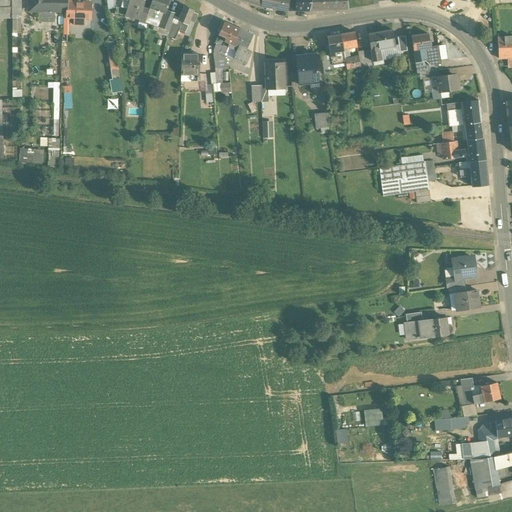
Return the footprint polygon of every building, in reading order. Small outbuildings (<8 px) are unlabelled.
[(0,0),(0,17),(12,17),(11,0),(0,0)] [(22,0),(11,0),(12,17),(23,17),(22,0)] [(34,0),(27,0),(28,12),(60,12),(61,7),(68,7),(67,0),(50,0),(50,3),(34,3),(34,0)] [(76,0),(67,0),(68,7),(67,12),(67,19),(74,19),(74,26),(84,26),(84,20),(91,20),(91,3),(76,3),(76,0)] [(114,0),(106,0),(108,8),(116,7),(114,0)] [(129,2),(123,0),(121,8),(127,10),(129,2)] [(169,0),(151,0),(151,1),(149,8),(165,13),(167,6),(169,0)] [(261,0),(260,7),(286,13),(288,0),(286,0),(286,2),(285,9),(276,8),(277,1),(277,0),(261,0)] [(295,0),(288,0),(286,13),(286,18),(296,17),(296,11),(295,0)] [(295,0),(296,11),(310,11),(311,0),(295,0)] [(328,0),(311,0),(310,11),(329,10),(328,0)] [(328,0),(329,10),(348,9),(346,0),(328,0)] [(286,2),(277,1),(276,8),(285,9),(286,2)] [(143,6),(129,2),(127,10),(125,15),(139,19),(139,20),(142,9),(143,6)] [(165,13),(162,19),(165,20),(164,22),(171,25),(172,24),(177,10),(167,6),(165,13)] [(194,11),(183,6),(178,20),(178,21),(188,25),(189,21),(192,13),(193,12),(194,11)] [(121,8),(116,7),(114,14),(125,16),(125,15),(127,10),(121,8)] [(148,11),(142,9),(139,20),(139,19),(138,21),(144,23),(146,16),(148,11)] [(198,14),(193,12),(192,13),(189,21),(194,23),(198,14)] [(161,22),(146,16),(144,23),(167,32),(171,25),(164,22),(165,20),(162,19),(161,22)] [(240,30),(223,23),(219,35),(226,38),(225,42),(230,44),(233,45),(240,30)] [(177,24),(176,25),(175,27),(175,29),(185,33),(186,29),(177,25),(178,24),(177,24)] [(253,35),(240,30),(233,45),(233,46),(238,48),(246,51),(246,50),(253,35)] [(392,30),(368,35),(370,49),(371,51),(378,49),(385,48),(392,47),(395,46),(392,30)] [(354,33),(340,35),(343,49),(350,48),(357,47),(354,33)] [(428,34),(411,36),(413,51),(431,48),(430,47),(428,34)] [(226,38),(219,35),(215,43),(216,44),(222,47),(225,42),(226,38)] [(340,35),(327,37),(328,45),(330,53),(343,51),(343,49),(340,35)] [(511,38),(511,37),(497,38),(499,59),(507,58),(507,57),(509,57),(508,47),(511,46),(511,38)] [(116,51),(114,40),(107,42),(115,79),(121,78),(118,60),(116,51)] [(405,40),(398,41),(400,53),(407,52),(405,40)] [(230,44),(225,42),(222,47),(220,53),(221,53),(225,55),(228,48),(230,44)] [(222,47),(216,44),(214,50),(214,55),(219,58),(221,53),(220,53),(222,47)] [(357,47),(350,48),(351,56),(358,55),(357,52),(363,51),(363,46),(357,47)] [(431,48),(413,51),(415,62),(426,61),(427,66),(437,64),(440,64),(438,46),(430,47),(431,48)] [(392,47),(385,48),(386,50),(387,59),(394,58),(392,47)] [(228,48),(225,55),(231,58),(233,53),(234,51),(228,48)] [(234,51),(233,53),(243,58),(240,65),(245,67),(251,52),(246,50),(246,51),(238,48),(237,52),(234,51)] [(370,49),(363,51),(365,63),(373,62),(371,51),(370,49)] [(378,49),(371,51),(373,62),(380,61),(378,49)] [(344,58),(343,51),(330,53),(331,63),(345,60),(344,58)] [(230,60),(240,65),(243,58),(233,53),(231,58),(230,60)] [(331,63),(330,53),(326,54),(321,54),(323,73),(332,72),(331,63)] [(199,55),(181,55),(180,75),(188,75),(199,75),(199,55)] [(219,58),(214,55),(214,72),(228,72),(228,66),(226,62),(219,58)] [(317,55),(296,57),(298,73),(299,85),(312,84),(311,81),(319,80),(317,55)] [(359,62),(358,55),(351,56),(344,58),(345,60),(346,64),(359,62)] [(426,61),(415,62),(416,74),(427,72),(438,71),(437,64),(427,66),(426,61)] [(283,63),(265,63),(266,86),(266,89),(267,89),(284,89),(283,63)] [(299,85),(298,73),(290,73),(292,88),(299,87),(299,85)] [(438,77),(433,78),(434,87),(440,86),(440,92),(458,90),(457,82),(454,82),(453,75),(438,77)] [(53,89),(53,135),(58,135),(59,82),(47,82),(47,89),(53,89)] [(222,84),(223,93),(231,92),(229,82),(222,84)] [(440,92),(440,86),(434,87),(428,87),(429,101),(441,99),(440,92)] [(258,111),(253,101),(248,103),(252,113),(258,111)] [(478,101),(462,102),(463,109),(463,117),(480,115),(478,101)] [(451,111),(463,109),(462,102),(450,104),(451,111)] [(455,125),(464,124),(463,117),(463,109),(451,111),(450,104),(445,104),(447,126),(451,126),(455,125)] [(243,109),(236,107),(234,114),(241,116),(243,109)] [(327,113),(314,114),(315,129),(328,128),(327,113)] [(481,122),(480,115),(463,117),(464,124),(481,122)] [(464,124),(466,141),(483,138),(481,122),(464,124)] [(273,138),(272,124),(263,124),(263,138),(273,138)] [(452,132),(441,134),(443,144),(454,142),(452,132)] [(59,167),(59,138),(40,137),(40,147),(48,147),(48,167),(59,167)] [(468,156),(484,154),(483,138),(466,141),(467,150),(468,156)] [(443,144),(441,144),(441,146),(438,146),(439,150),(442,150),(443,160),(458,158),(457,151),(456,142),(454,142),(443,144)] [(19,148),(18,164),(42,165),(42,149),(19,148)] [(422,156),(405,158),(406,165),(423,163),(422,156)] [(485,160),(469,162),(469,169),(470,176),(470,177),(487,175),(485,160)] [(406,165),(378,169),(382,196),(415,192),(429,190),(428,182),(436,181),(433,161),(423,163),(406,165)] [(469,169),(459,170),(460,177),(470,176),(469,169)] [(487,175),(470,177),(471,187),(488,185),(487,175)] [(429,190),(415,192),(417,204),(431,202),(429,190)] [(463,257),(461,256),(458,257),(456,258),(456,259),(455,259),(456,267),(453,267),(453,268),(454,276),(455,280),(464,278),(476,277),(474,267),(472,265),(471,257),(463,258),(463,257)] [(453,268),(446,269),(444,271),(445,277),(454,276),(453,268)] [(445,277),(447,289),(449,288),(465,286),(464,278),(455,280),(454,276),(445,277)] [(465,286),(449,288),(450,295),(455,294),(465,293),(468,292),(467,286),(465,286)] [(465,293),(455,294),(455,295),(458,295),(460,309),(457,310),(479,307),(477,291),(468,292),(465,293)] [(421,312),(405,315),(407,323),(422,321),(422,320),(421,312)] [(445,318),(429,320),(431,337),(447,334),(450,333),(452,331),(451,328),(449,325),(446,326),(445,318)] [(407,323),(406,323),(408,333),(406,336),(406,338),(409,340),(431,337),(429,320),(424,321),(422,320),(422,321),(407,323)] [(458,408),(462,407),(474,405),(471,394),(480,392),(479,386),(474,388),(472,378),(453,380),(458,408)] [(497,383),(479,386),(480,392),(471,394),(474,405),(500,399),(497,383)] [(476,416),(474,405),(462,407),(464,417),(467,417),(476,416)] [(380,410),(363,412),(364,427),(381,425),(380,410)] [(464,417),(434,420),(435,431),(465,428),(465,423),(467,423),(467,417),(464,417)] [(511,418),(494,421),(497,437),(511,434),(511,418)] [(494,421),(485,423),(482,425),(479,429),(480,442),(469,443),(470,459),(482,458),(494,456),(494,457),(495,457),(492,441),(497,440),(497,437),(494,421)] [(336,443),(346,442),(345,431),(335,432),(336,443)] [(469,443),(461,443),(461,444),(462,459),(470,459),(469,443)] [(461,444),(455,445),(456,454),(447,454),(444,460),(462,459),(461,444)] [(511,452),(495,457),(494,457),(496,467),(511,462),(511,452)] [(494,456),(482,458),(484,466),(481,467),(482,472),(484,480),(486,479),(488,487),(498,484),(497,477),(496,467),(494,457),(494,456)] [(482,458),(470,459),(473,473),(482,472),(481,467),(484,466),(482,458)] [(449,468),(434,470),(440,503),(455,501),(449,468)] [(484,480),(482,472),(473,473),(477,498),(486,497),(486,487),(488,487),(486,479),(484,480)] [(511,473),(497,477),(498,484),(511,480),(511,473)]
